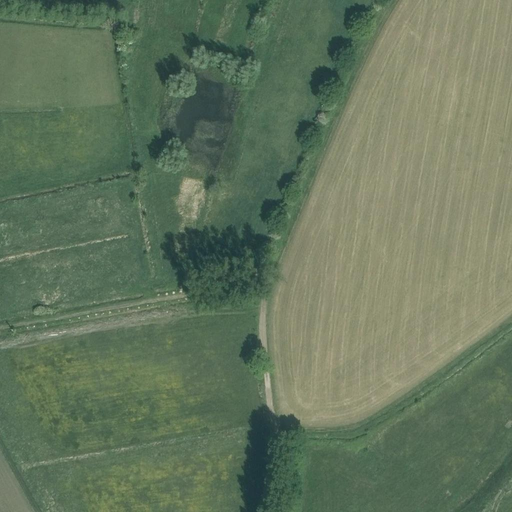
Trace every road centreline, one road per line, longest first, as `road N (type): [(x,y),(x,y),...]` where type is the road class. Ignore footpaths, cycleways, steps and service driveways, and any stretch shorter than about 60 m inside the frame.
road 1 (track): [(0,325),(239,278),(266,283),(271,427),(285,447)]
road 2 (track): [(266,283),(370,36),(393,0)]
road 3 (track): [(282,434),(362,427),(511,320)]
